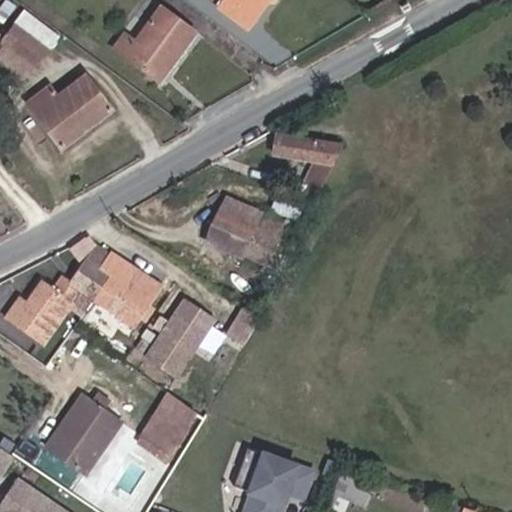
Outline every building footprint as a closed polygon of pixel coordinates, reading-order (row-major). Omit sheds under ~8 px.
[(144,51),(152,57),(177,22),(178,20),(150,0),(142,0),(123,23),(120,26),(110,20),(97,36),(114,49),(135,64),(144,51)] [(209,0),(232,15),(243,0),(209,0)] [(0,12),(0,39),(18,54),(31,36),(0,12)] [(0,55),(11,64),(18,54),(0,39),(0,55)] [(142,69),(152,57),(144,51),(135,64),(142,69)] [(26,99),(19,104),(46,144),(99,104),(73,66),(40,88),(33,78),(18,89),(26,99)] [(26,99),(18,89),(12,92),(19,104),(26,99)] [(263,189),(298,204),(324,150),(261,130),(256,151),(290,160),(285,175),(292,178),(290,186),(268,178),(263,189)] [(275,228),(215,204),(195,247),(257,270),(275,228)] [(85,265),(96,251),(89,245),(76,259),(65,251),(48,273),(44,270),(35,282),(52,295),(64,302),(70,293),(88,267),(85,265)] [(165,305),(96,251),(85,265),(88,267),(70,293),(111,321),(134,338),(150,318),(147,315),(150,311),(156,316),(165,305)] [(52,295),(35,282),(25,276),(12,291),(5,286),(0,291),(0,314),(23,332),(52,295)] [(199,293),(180,279),(173,290),(190,303),(199,293)] [(106,330),(111,321),(70,293),(64,302),(106,330)] [(56,381),(36,410),(42,415),(27,437),(58,460),(92,410),(93,407),(56,381)] [(163,391),(135,433),(153,446),(148,451),(163,462),(192,411),(163,391)] [(153,446),(135,433),(130,440),(148,451),(153,446)] [(0,446),(0,473),(12,454),(0,446)] [(254,447),(234,511),(282,511),(288,494),(308,500),(318,467),(254,447)] [(0,495),(0,511),(74,511),(15,473),(0,495)] [(363,501),(369,484),(342,474),(336,492),(363,501)]
